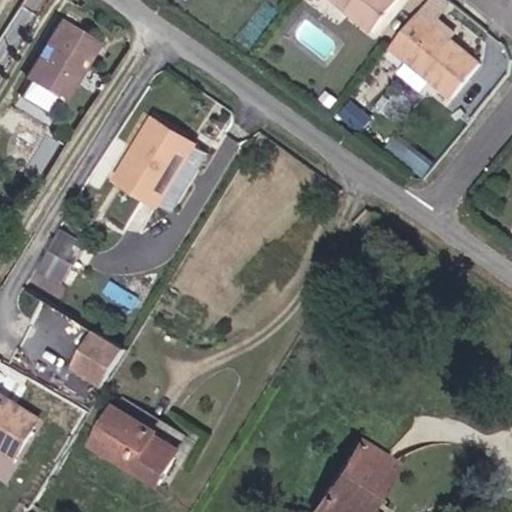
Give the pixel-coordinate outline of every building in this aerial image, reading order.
[(408,0),(365,0),(361,7),(386,27),(408,0)] [(439,0),(430,13),(441,22),(457,0),(439,0)] [(470,100),(498,66),(441,22),(430,13),(403,47),(470,100)] [(58,96),(91,42),(55,23),(24,77),(30,80),(20,98),(46,113),(56,95),(58,96)] [(112,182),(152,207),(196,140),(155,115),(112,182)] [(152,207),(164,215),(206,148),(196,140),(152,207)] [(89,274),(101,254),(58,228),(31,270),(50,281),(64,261),(89,274)] [(108,384),(127,343),(93,327),(74,369),(108,384)] [(0,384),(0,394),(51,421),(55,413),(0,384)] [(0,434),(34,452),(51,421),(0,394),(0,434)] [(196,448),(132,407),(111,439),(175,481),(196,448)] [(367,511),(376,498),(385,503),(406,469),(369,445),(328,507),(335,511),(367,511)] [(376,498),(367,511),(335,511),(328,507),(325,511),(379,511),(385,503),(376,498)]
